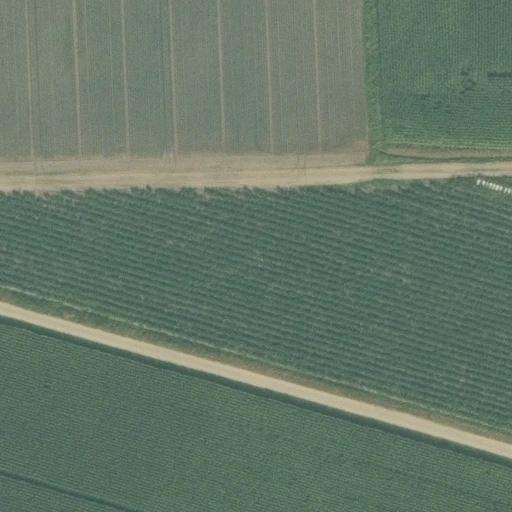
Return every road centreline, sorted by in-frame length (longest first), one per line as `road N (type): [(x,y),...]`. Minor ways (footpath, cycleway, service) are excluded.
road 1 (track): [(511,457),(0,306)]
road 2 (track): [(0,188),(511,171)]
